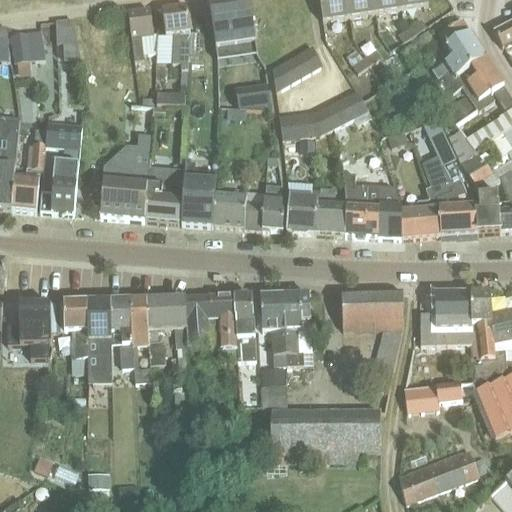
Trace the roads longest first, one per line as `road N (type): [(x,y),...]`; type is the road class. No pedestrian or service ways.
road 1 (tertiary): [(511,270),(242,264),(0,245)]
road 2 (track): [(391,511),(413,271)]
road 3 (residential): [(153,0),(0,20)]
